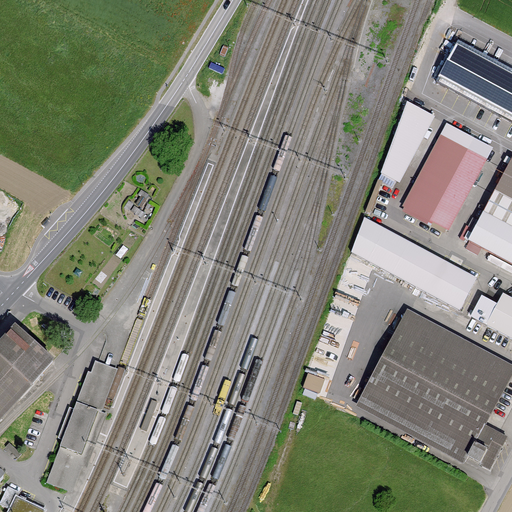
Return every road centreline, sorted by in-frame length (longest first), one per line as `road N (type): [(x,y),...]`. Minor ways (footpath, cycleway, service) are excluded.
road 1 (unknown): [(511,146),(457,116),(437,122),(393,211),(407,227),(511,282)]
road 2 (residential): [(94,332),(200,151),(200,111),(184,78)]
road 3 (primary): [(13,293),(184,78)]
road 4 (residential): [(52,511),(53,502),(32,485),(94,332)]
